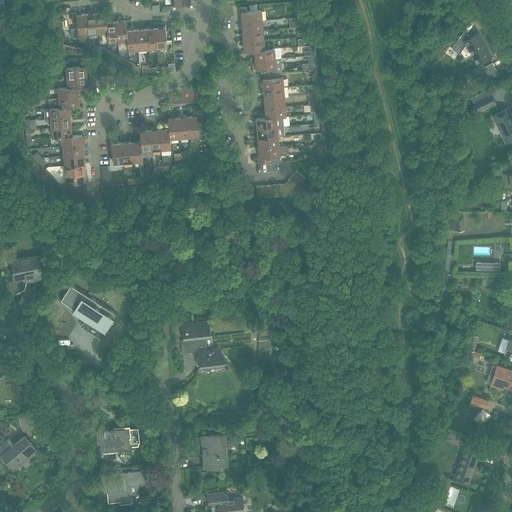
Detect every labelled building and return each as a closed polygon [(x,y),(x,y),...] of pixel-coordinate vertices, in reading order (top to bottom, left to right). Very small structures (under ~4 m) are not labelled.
[(241,12),(242,22),(262,20),(261,10),(246,12),(246,7),(239,7),(240,12),(241,12)] [(98,33),(107,32),(106,22),(107,22),(106,12),(96,13),(98,33)] [(78,34),(87,34),(86,14),(76,15),(76,13),(71,14),(72,20),(77,20),(77,28),(71,29),(71,37),(79,37),(78,34)] [(87,34),(98,33),(96,13),(86,14),(87,34)] [(242,22),(243,32),(263,30),(262,20),(242,22)] [(107,42),(117,41),(116,21),(107,22),(106,22),(107,32),(107,42)] [(117,41),(127,40),(126,31),(127,31),(126,21),(116,21),(117,41)] [(308,26),(301,27),(304,44),(311,42),(308,26)] [(165,27),(155,28),(157,48),(167,47),(165,27)] [(155,28),(146,29),(147,49),(157,48),(155,28)] [(146,29),(136,30),(137,50),(147,49),(146,29)] [(127,40),(127,50),(137,50),(136,30),(127,31),(126,31),(127,40)] [(243,32),(244,41),(264,40),(263,30),(243,32)] [(464,32),(452,48),(459,54),(466,44),(477,64),(478,63),(490,56),(491,56),(478,32),(477,33),(477,34),(471,37),(464,32)] [(244,41),(245,51),(264,49),(264,40),(244,41)] [(322,49),(320,41),(313,42),(315,51),(322,49)] [(255,51),(255,60),(275,58),(281,57),(281,48),(274,48),(264,49),(245,51),(255,51)] [(263,69),(264,74),(282,73),(282,63),(276,64),(275,58),(255,60),(256,70),(263,69)] [(66,68),(67,78),(87,76),(86,66),(88,66),(87,61),(81,62),(81,67),(66,68)] [(485,66),(479,69),(483,76),(497,77),(499,76),(495,68),(488,72),(485,66)] [(54,68),(49,77),(53,79),(58,78),(56,68),(54,68)] [(263,79),(264,89),(284,87),(282,73),(264,74),(264,79),(263,79)] [(67,78),(68,87),(78,86),(78,87),(88,86),(87,76),(67,78)] [(53,79),(49,77),(43,87),(47,89),(53,79)] [(58,88),(59,98),(79,96),(78,87),(78,86),(68,87),(58,88)] [(264,89),(265,98),(284,97),(288,96),(288,87),(284,87),(264,89)] [(474,103),(478,112),(496,103),(491,94),(474,103)] [(59,98),(60,107),(60,108),(69,107),(70,107),(79,106),(79,96),(59,98)] [(41,99),(37,97),(30,107),(34,110),(41,99)] [(265,98),(265,108),(285,107),(284,97),(265,98)] [(45,118),(45,119),(70,116),(70,107),(69,107),(60,108),(60,107),(44,109),(45,118)] [(256,118),(256,119),(286,116),(285,107),(265,108),(266,117),(256,118)] [(493,115),(506,142),(511,139),(511,116),(508,108),(493,115)] [(197,116),(187,117),(189,137),(199,136),(198,121),(203,121),(202,114),(197,115),(197,116)] [(51,122),(52,128),(71,126),(70,116),(45,119),(46,121),(47,122),(51,122)] [(286,116),(256,119),(257,128),(284,126),(283,117),(286,116)] [(187,117),(178,118),(180,138),(189,137),(187,117)] [(168,119),(169,129),(170,138),(180,138),(178,118),(168,119)] [(52,138),(62,137),(72,136),(72,135),(71,126),(52,128),(52,138)] [(285,136),(284,126),(257,128),(258,138),(278,136),(285,136)] [(169,129),(159,130),(161,149),(171,148),(170,138),(169,129)] [(150,130),(140,131),(143,161),(143,157),(152,156),(152,150),(150,130)] [(159,130),(150,130),(152,150),(161,149),(159,130)] [(141,141),(131,142),(133,162),(143,161),(140,131),(141,141)] [(62,137),(63,146),(83,145),(82,134),(72,135),(72,136),(62,137)] [(258,138),(259,148),(278,146),(278,136),(258,138)] [(131,142),(122,143),(123,162),(133,162),(131,142)] [(123,162),(122,143),(112,144),(113,163),(123,162)] [(63,146),(64,156),(83,154),(83,145),(63,146)] [(278,146),(259,148),(260,157),(258,157),(258,163),(265,162),(265,163),(282,162),(281,155),(279,155),(278,146)] [(41,158),(37,152),(33,155),(38,161),(41,158)] [(64,156),(65,166),(84,164),(83,154),(64,156)] [(46,163),(41,158),(38,161),(42,166),(46,163)] [(84,164),(65,166),(66,184),(88,183),(87,173),(85,174),(84,164)] [(296,170),(293,175),(302,183),(306,178),(296,170)] [(293,175),(289,179),(298,187),(302,183),(293,175)] [(289,179),(285,184),(291,195),(298,187),(289,179)] [(285,184),(279,184),(280,196),(291,195),(285,184)] [(12,261),(13,270),(15,280),(28,277),(29,280),(43,277),(39,255),(12,261)] [(61,300),(106,329),(115,313),(70,285),(61,300)] [(182,353),(199,351),(200,369),(219,367),(227,361),(218,349),(207,351),(205,338),(210,337),(208,321),(182,324),(184,340),(181,340),(182,353)] [(479,346),(474,354),(482,359),(487,351),(479,346)] [(0,355),(0,378),(13,376),(11,366),(5,367),(3,355),(0,355)] [(511,370),(497,366),(493,377),(489,375),(487,383),(491,384),(491,385),(498,387),(498,384),(511,388),(511,370)] [(470,403),(485,408),(488,400),(472,396),(470,403)] [(18,417),(21,428),(25,433),(33,426),(31,414),(18,417)] [(98,440),(97,440),(97,441),(99,441),(99,449),(114,447),(114,446),(137,443),(136,429),(115,431),(114,429),(105,430),(105,428),(104,428),(104,432),(98,433),(98,440)] [(448,429),(445,435),(453,438),(456,432),(448,429)] [(224,434),(211,436),(202,437),(205,467),(227,465),(224,434)] [(2,455),(8,462),(15,470),(38,451),(25,435),(12,446),(7,441),(0,447),(0,456),(1,457),(2,455)] [(454,478),(458,479),(468,483),(478,454),(465,449),(454,478)] [(120,504),(133,503),(132,502),(130,485),(132,482),(137,481),(137,485),(146,484),(144,471),(102,475),(103,486),(105,486),(106,490),(108,503),(120,501),(120,504)] [(228,491),(217,493),(208,494),(209,507),(218,506),(218,511),(244,511),(242,497),(229,499),(228,491)]
